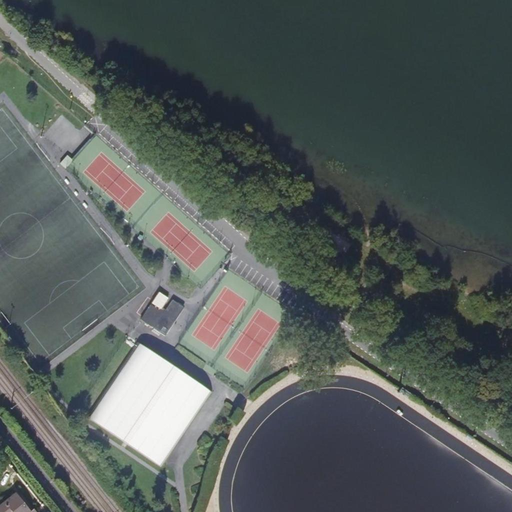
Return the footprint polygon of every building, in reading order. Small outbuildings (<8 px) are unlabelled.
[(67,168),(133,228),(163,194),(97,135),(67,168)] [(228,253),(163,194),(133,228),(198,286),(228,253)] [(167,300),(168,298),(158,291),(150,302),(160,309),(166,302),(164,301),(166,299),(167,300)] [(142,319),(165,335),(184,307),(172,299),(166,310),(163,313),(160,310),(152,305),(142,319)] [(209,391),(140,344),(89,418),(143,455),(159,465),(209,391)] [(0,504),(0,511),(36,511),(33,508),(30,510),(15,493),(0,504)]
